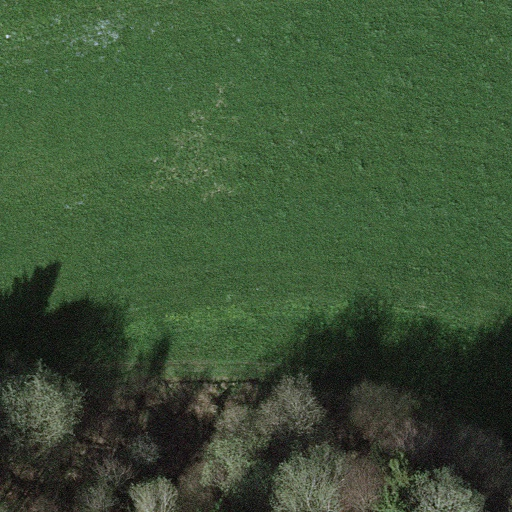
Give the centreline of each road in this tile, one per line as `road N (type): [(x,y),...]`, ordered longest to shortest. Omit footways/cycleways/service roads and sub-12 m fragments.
road 1 (track): [(0,394),(75,377),(299,371),(492,444),(511,463)]
road 2 (track): [(0,369),(208,310),(382,299),(511,320)]
